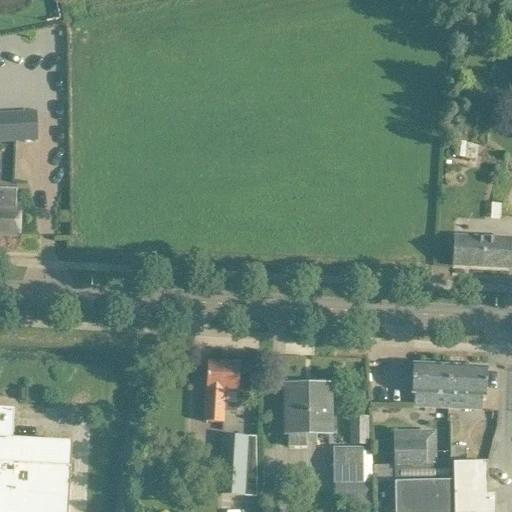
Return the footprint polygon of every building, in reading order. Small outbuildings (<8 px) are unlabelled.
[(0,113),(0,142),(14,142),(16,142),(36,141),(34,112),(0,113)] [(0,236),(19,237),(20,217),(20,205),(0,204),(0,236)] [(452,267),(510,269),(511,239),(453,237),(452,267)] [(204,422),(223,423),(225,391),(238,392),(240,364),(208,362),(204,422)] [(412,384),(412,395),(415,396),(414,408),(463,410),(481,411),(482,398),(486,398),(487,388),(487,368),(413,364),(412,384)] [(288,389),(288,409),(288,447),(306,447),(306,433),(328,432),(328,388),(288,389)] [(0,511),(67,511),(72,443),(12,440),(14,411),(0,410),(0,511)] [(366,417),(350,417),(351,442),(367,442),(366,417)] [(394,467),(373,467),(373,483),(394,483),(395,511),(386,511),(385,511),(495,511),(495,496),(487,496),(487,463),(466,464),(466,447),(450,447),(450,464),(426,464),(426,441),(415,442),(415,433),(393,433),(394,467)] [(329,435),(308,434),(308,444),(329,445),(329,435)] [(221,495),(244,496),(247,437),(221,435),(219,475),(222,475),(221,495)] [(335,451),(335,482),(362,481),(361,451),(335,451)] [(325,470),(318,470),(319,487),(333,487),(332,454),(325,455),(325,470)] [(334,484),(334,500),(371,499),(371,483),(334,484)] [(371,511),(372,501),(364,501),(363,511),(371,511)]
